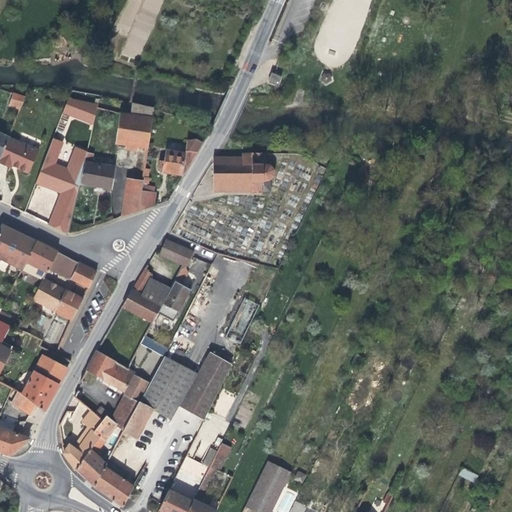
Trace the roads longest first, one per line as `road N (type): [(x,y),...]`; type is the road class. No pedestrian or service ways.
road 1 (tertiary): [(160,226),(219,132),(275,0)]
road 2 (tertiary): [(44,457),(54,411),(128,274)]
